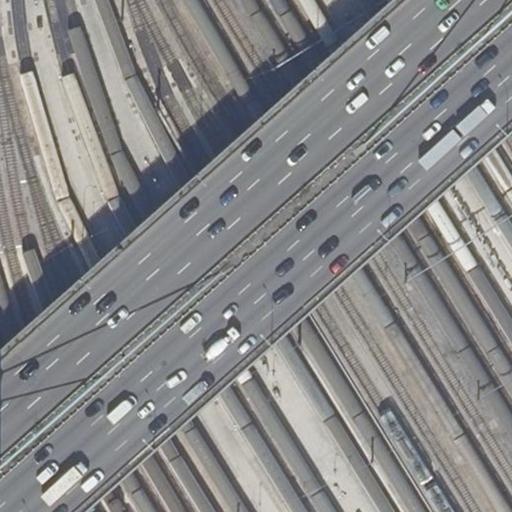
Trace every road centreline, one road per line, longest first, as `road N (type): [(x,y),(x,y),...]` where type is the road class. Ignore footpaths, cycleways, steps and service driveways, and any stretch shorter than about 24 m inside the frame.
road 1 (trunk): [(17,511),(511,69)]
road 2 (trunk): [(461,0),(0,412)]
